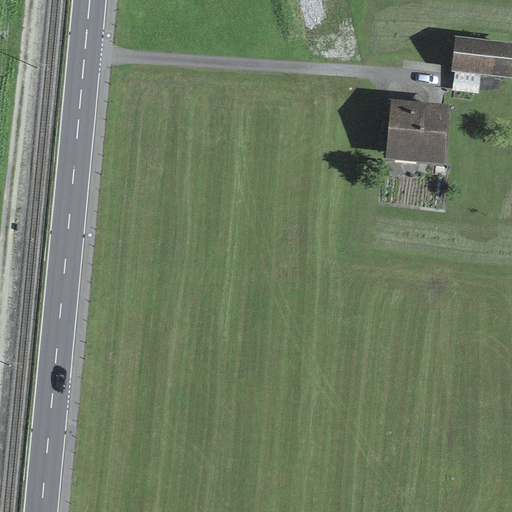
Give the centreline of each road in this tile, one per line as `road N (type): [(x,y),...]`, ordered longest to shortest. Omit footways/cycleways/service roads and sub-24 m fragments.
road 1 (secondary): [(90,0),(42,511)]
road 2 (track): [(29,0),(0,304)]
